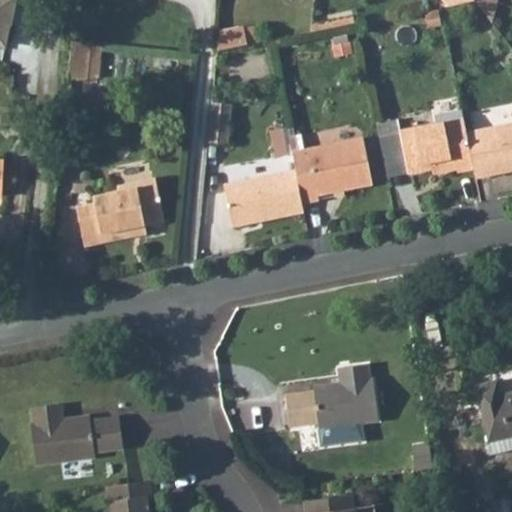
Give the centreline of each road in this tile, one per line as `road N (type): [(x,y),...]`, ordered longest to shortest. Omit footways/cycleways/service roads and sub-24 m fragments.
road 1 (residential): [(185,300),(511,231)]
road 2 (residential): [(185,300),(204,445),(250,511)]
road 3 (residential): [(0,332),(185,300)]
